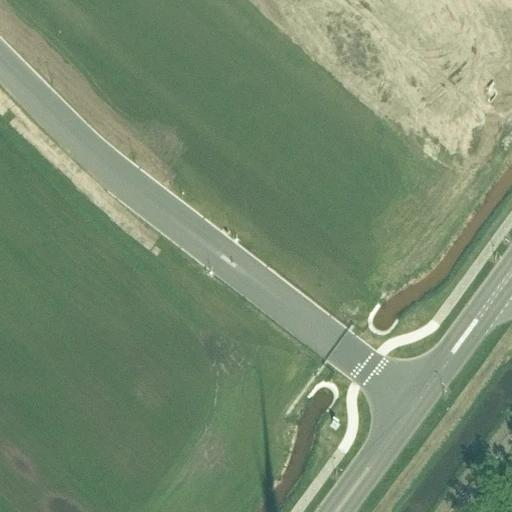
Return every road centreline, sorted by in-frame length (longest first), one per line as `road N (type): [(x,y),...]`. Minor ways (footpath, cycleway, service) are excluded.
road 1 (tertiary): [(502,271),(325,511)]
road 2 (tertiary): [(347,511),(511,288)]
